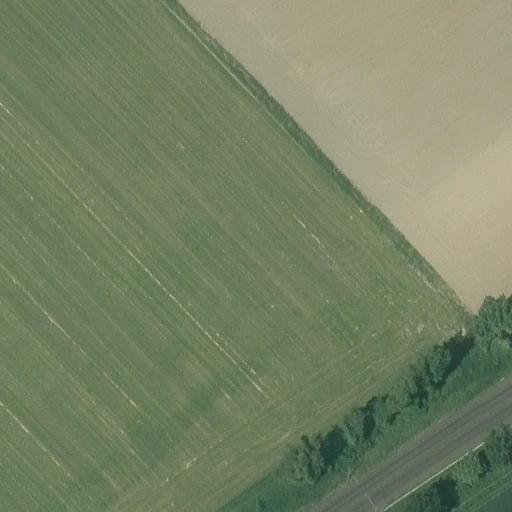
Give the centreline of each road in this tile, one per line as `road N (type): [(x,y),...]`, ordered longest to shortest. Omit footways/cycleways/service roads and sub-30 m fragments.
road 1 (track): [(503,347),(171,0)]
road 2 (track): [(511,343),(418,404),(393,432),(355,447),(262,511)]
